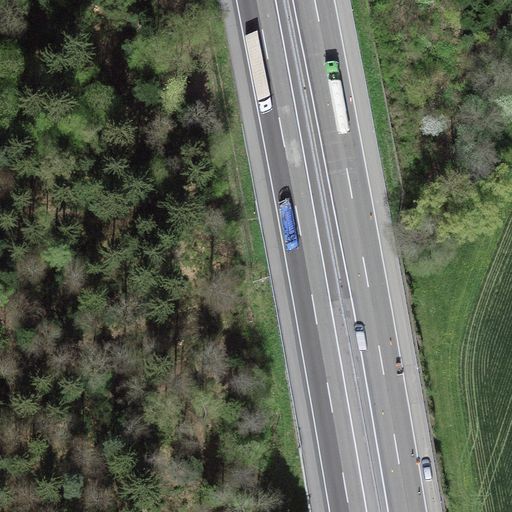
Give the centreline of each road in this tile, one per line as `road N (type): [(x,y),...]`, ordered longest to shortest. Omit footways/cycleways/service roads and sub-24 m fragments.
road 1 (motorway): [(256,0),(349,511)]
road 2 (motorway): [(407,511),(314,0)]
